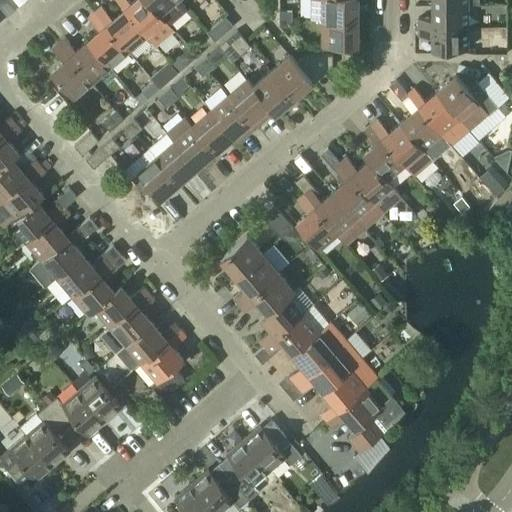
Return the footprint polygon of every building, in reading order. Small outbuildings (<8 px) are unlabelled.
[(117,0),(124,8),(146,34),(155,45),(174,29),(168,22),(159,12),(148,0),(134,0),(131,3),(128,0),(117,0)] [(186,7),(180,0),(148,0),(159,12),(168,22),(186,7)] [(312,0),(313,18),(323,18),(356,18),(356,0),(312,0)] [(101,5),(95,11),(128,49),(146,34),(124,8),(113,19),(101,5)] [(468,26),(468,5),(432,5),(432,18),(418,18),(418,26),(468,26)] [(279,10),(279,18),(292,18),(291,10),(279,10)] [(88,40),(110,65),(128,49),(95,11),(89,16),(100,29),(88,40)] [(215,40),(233,25),(225,16),(207,31),(215,40)] [(292,26),(292,18),(279,18),(279,26),(292,26)] [(356,43),(356,18),(323,18),(323,42),(356,43)] [(468,49),(468,26),(418,26),(418,35),(432,35),(432,49),(468,49)] [(219,45),(227,54),(236,47),(236,46),(245,38),(237,29),(219,45)] [(64,36),(58,42),(91,81),(110,65),(88,40),(76,50),(64,36)] [(251,45),(245,38),(236,46),(236,47),(242,53),(251,45)] [(91,81),(58,42),(52,47),(64,60),(51,71),(73,96),(91,81)] [(187,63),(195,56),(188,47),(183,52),(182,58),(187,63)] [(242,53),(236,47),(227,54),(233,61),(242,53)] [(297,62),(290,53),(271,69),(293,95),(311,79),(314,82),(332,66),(332,54),(306,54),(297,62)] [(215,65),(207,55),(200,60),(209,70),(215,65)] [(203,76),(209,70),(200,60),(194,66),(203,76)] [(275,110),(293,95),(271,69),(253,84),(253,85),(275,110)] [(489,113),(498,106),(476,81),(467,88),(456,74),(437,91),(468,127),(487,111),(489,113)] [(170,86),(164,91),(172,101),(179,96),(177,94),(189,84),(182,77),(170,87),(170,86)] [(248,78),(229,94),(256,126),(275,110),(253,85),(253,84),(248,78)] [(153,79),(139,90),(146,99),(160,87),(153,79)] [(414,87),(407,93),(440,131),(450,143),(468,127),(437,91),(425,101),(414,87)] [(166,107),(172,101),(164,91),(158,97),(166,107)] [(413,111),(400,122),(422,147),(440,131),(407,93),(401,98),(413,111)] [(229,94),(211,110),(233,134),(238,141),(256,126),(229,94)] [(116,109),(102,121),(110,130),(123,119),(116,109)] [(214,150),(233,134),(211,110),(193,125),(214,150)] [(0,134),(15,122),(10,116),(0,124),(0,134)] [(167,132),(196,166),(214,150),(193,125),(184,116),(166,131),(167,132)] [(0,166),(11,157),(18,152),(7,139),(26,123),(21,117),(15,122),(0,134),(0,166)] [(134,117),(128,123),(136,133),(142,127),(134,117)] [(377,118),(371,124),(404,162),(413,174),(432,158),(422,147),(400,122),(389,132),(377,118)] [(130,138),(136,133),(128,123),(121,128),(130,138)] [(386,178),(404,162),(371,124),(365,129),(376,142),(364,153),(369,159),(386,178)] [(74,145),(82,154),(98,140),(91,131),(74,145)] [(156,156),(178,181),(196,166),(167,132),(149,147),(156,156)] [(102,144),(110,153),(121,144),(113,135),(102,144)] [(102,144),(86,158),(93,168),(110,153),(102,144)] [(321,152),(334,167),(345,180),(333,190),(364,227),(383,212),(340,161),(328,147),(321,152)] [(493,156),(507,172),(511,150),(509,149),(493,156)] [(156,156),(138,172),(131,178),(144,193),(151,187),(159,197),(178,181),(156,156)] [(346,156),(340,161),(383,212),(401,196),(386,178),(369,159),(358,169),(346,156)] [(0,166),(0,195),(1,197),(40,164),(35,158),(21,169),(11,157),(0,166)] [(46,159),(40,164),(1,197),(0,198),(0,220),(5,225),(10,221),(17,215),(36,199),(42,194),(32,182),(51,165),(46,159)] [(294,181),(304,192),(337,231),(346,243),(364,227),(333,190),(321,200),(312,190),(315,188),(303,173),(294,181)] [(506,183),(500,174),(491,175),(488,187),(493,193),(506,183)] [(65,206),(77,195),(70,187),(55,199),(57,201),(46,211),(36,199),(17,215),(10,221),(26,239),(65,206)] [(318,247),(337,231),(304,192),(297,198),(309,211),(296,222),(318,247)] [(468,205),(460,196),(453,202),(461,211),(468,205)] [(292,226),(273,204),(261,214),(280,237),(292,226)] [(26,239),(42,257),(67,236),(57,224),(70,212),(65,206),(26,239)] [(430,215),(423,207),(416,213),(423,221),(430,215)] [(416,215),(412,219),(418,226),(423,222),(416,215)] [(45,286),(57,276),(82,254),(72,242),(86,231),(88,233),(97,226),(89,216),(67,236),(42,257),(30,268),(45,286)] [(295,240),(299,236),(292,227),(284,234),(288,239),(295,240)] [(227,262),(237,274),(262,253),(247,234),(208,267),(213,274),(227,262)] [(385,243),(379,236),(374,240),(380,246),(385,243)] [(82,254),(57,276),(73,294),(121,253),(113,244),(102,254),(104,256),(93,266),(82,254)] [(73,294),(88,312),(114,290),(113,290),(103,278),(126,259),(121,253),(73,294)] [(278,271),(262,253),(237,274),(247,286),(234,298),(239,304),(278,271)] [(370,270),(379,280),(388,273),(379,262),(370,270)] [(330,271),(326,266),(317,273),(322,279),(330,271)] [(294,289),(278,271),(239,304),(244,310),(258,299),(268,310),(268,311),(287,294),(287,295),(294,289)] [(95,307),(110,325),(149,292),(144,285),(130,297),(120,284),(113,290),(114,290),(88,312),(95,307)] [(117,351),(126,343),(151,321),(141,309),(155,298),(149,292),(110,325),(101,332),(117,351)] [(379,292),(369,301),(376,310),(387,301),(379,292)] [(258,339),(264,346),(303,313),(287,295),(287,294),(268,311),(268,310),(261,316),(272,328),(258,339)] [(396,305),(392,300),(381,309),(386,314),(396,305)] [(11,302),(5,307),(11,315),(17,309),(11,302)] [(347,313),(356,323),(363,317),(355,307),(347,313)] [(318,331),(303,313),(264,346),(253,355),(261,363),(275,351),(273,349),(282,341),(292,352),(318,331)] [(40,324),(33,316),(15,331),(22,339),(40,324)] [(126,343),(142,361),(180,328),(175,322),(162,333),(151,321),(126,343)] [(330,321),(318,331),(292,352),(303,365),(294,373),(291,370),(277,383),(284,391),(295,382),(346,339),(330,321)] [(29,333),(33,339),(42,332),(37,326),(29,333)] [(186,334),(180,328),(142,361),(157,380),(152,385),(162,397),(184,378),(174,366),(183,358),(172,346),(186,334)] [(346,339),(295,382),(284,391),(291,400),(306,387),(304,385),(314,377),(324,389),(361,357),(346,339)] [(52,360),(62,351),(55,342),(45,351),(52,360)] [(89,343),(80,350),(88,359),(93,355),(93,348),(89,343)] [(94,367),(85,357),(79,362),(87,372),(94,367)] [(321,413),(326,419),(375,376),(377,375),(361,357),(324,389),(334,401),(321,413)] [(5,384),(12,393),(22,384),(15,375),(5,384)] [(96,375),(79,389),(105,420),(122,405),(96,375)] [(375,376),(326,419),(331,425),(345,414),(355,426),(391,395),(375,376)] [(57,396),(47,404),(63,424),(72,416),(88,434),(105,420),(79,389),(63,403),(57,396)] [(50,390),(42,397),(47,403),(55,396),(50,390)] [(54,431),(63,424),(47,404),(37,413),(43,420),(27,433),(53,464),(70,450),(54,431)] [(152,414),(148,409),(139,408),(134,413),(142,423),(152,414)] [(386,429),(374,415),(349,436),(360,449),(386,429)] [(260,424),(243,439),(269,470),(285,456),(291,463),(301,455),(285,435),(276,443),(260,424)] [(36,479),(53,464),(27,433),(0,455),(0,456),(22,483),(32,474),(36,479)] [(254,483),(269,470),(243,439),(226,453),(242,472),(233,480),(249,499),(260,511),(268,511),(274,508),(254,483)] [(239,507),(249,499),(233,480),(224,488),(208,469),(191,483),(215,511),(219,511),(233,501),(239,507)] [(215,511),(191,483),(174,498),(186,511),(215,511)]
